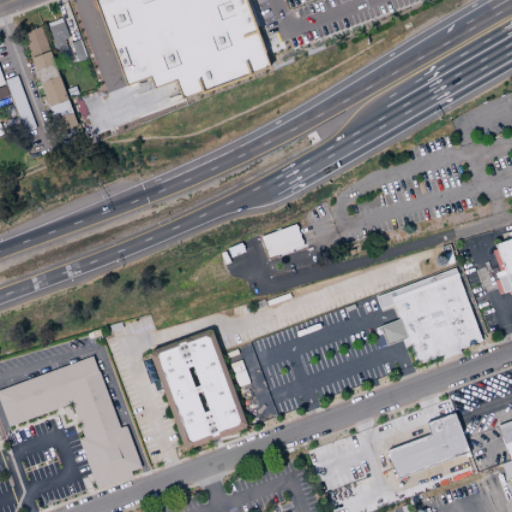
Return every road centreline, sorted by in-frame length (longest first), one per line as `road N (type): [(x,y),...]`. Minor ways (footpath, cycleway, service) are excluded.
road 1 (motorway): [(445,39),(231,155),(0,249)]
road 2 (residential): [(511,351),(78,511)]
road 3 (motorway): [(0,295),(273,183)]
road 4 (motorway): [(391,116),(511,46)]
road 5 (motorway): [(273,183),(391,116)]
